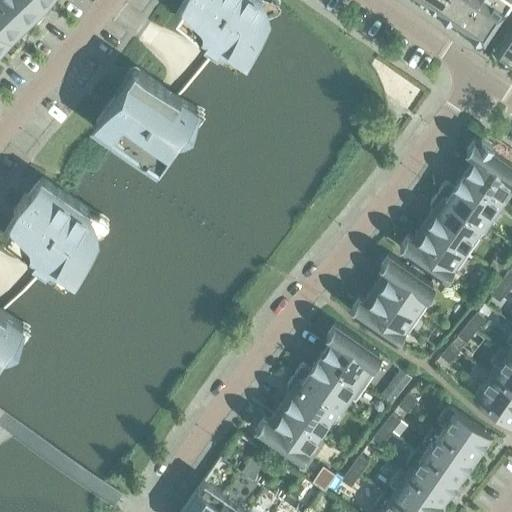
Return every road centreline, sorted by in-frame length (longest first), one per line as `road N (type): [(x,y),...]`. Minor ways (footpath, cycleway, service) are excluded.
road 1 (residential): [(149,511),(236,385),(476,73)]
road 2 (residential): [(0,136),(113,0)]
road 3 (residential): [(476,73),(370,0)]
